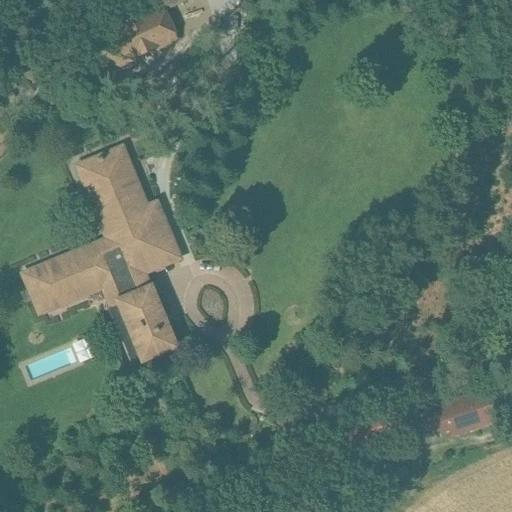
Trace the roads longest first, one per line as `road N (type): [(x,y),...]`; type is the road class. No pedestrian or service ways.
road 1 (unknown): [(511,361),(319,418)]
road 2 (unknown): [(319,418),(184,511)]
road 3 (unknown): [(319,418),(285,411),(227,346)]
